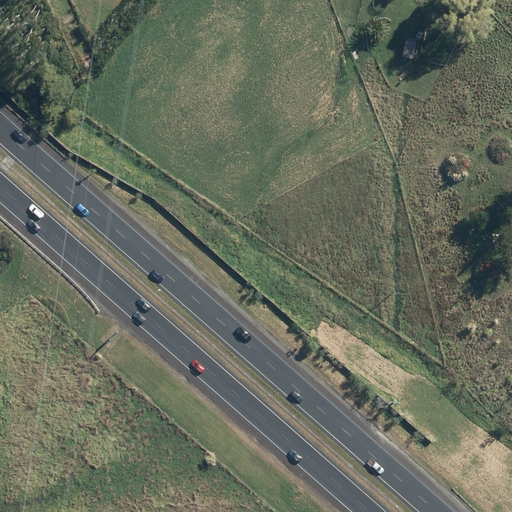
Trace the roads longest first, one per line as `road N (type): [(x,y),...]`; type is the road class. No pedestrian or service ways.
road 1 (motorway): [(0,138),(430,511)]
road 2 (motorway): [(382,511),(0,179)]
